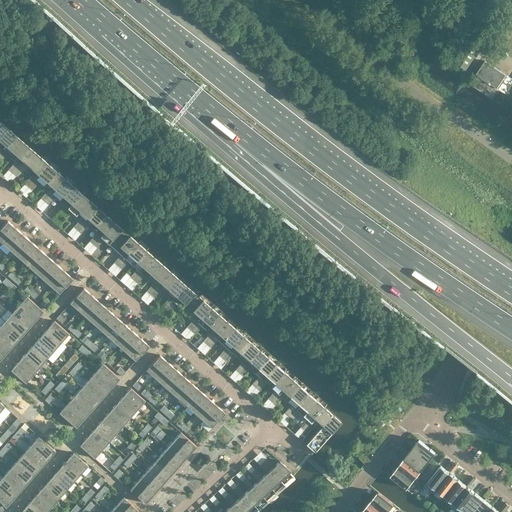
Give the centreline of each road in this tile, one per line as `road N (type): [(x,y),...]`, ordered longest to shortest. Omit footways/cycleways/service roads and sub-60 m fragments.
road 1 (motorway): [(511,292),(398,215),(127,0)]
road 2 (motorway): [(237,130),(335,237),(511,377)]
road 3 (residential): [(273,427),(4,191)]
road 4 (motorway): [(237,130),(511,329)]
road 5 (motorway): [(77,0),(237,130)]
road 6 (residential): [(411,415),(511,290)]
road 7 (residential): [(411,415),(511,495)]
road 8 (residential): [(183,511),(273,427)]
road 9 (residential): [(338,511),(411,415)]
